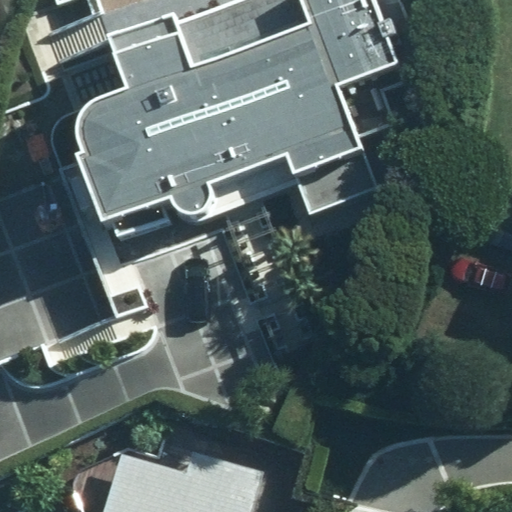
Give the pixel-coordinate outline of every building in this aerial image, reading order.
[(287,183),(360,155),(338,99),(396,76),(366,0),(307,0),(290,7),(304,43),(187,89),(173,55),(106,81),(119,113),(99,117),(84,126),(75,137),(68,153),(100,236),(166,210),(172,224),(183,230),(200,225),(206,217),(208,209),(205,198),(281,166),(287,183)] [(511,82),(511,0),(497,0),(493,81),(511,82)] [(511,195),(511,114),(505,114),(501,195),(511,195)] [(462,336),(494,263),(460,247),(427,320),(462,336)] [(196,455),(189,479),(119,459),(103,511),(255,511),(266,475),(196,455)]
